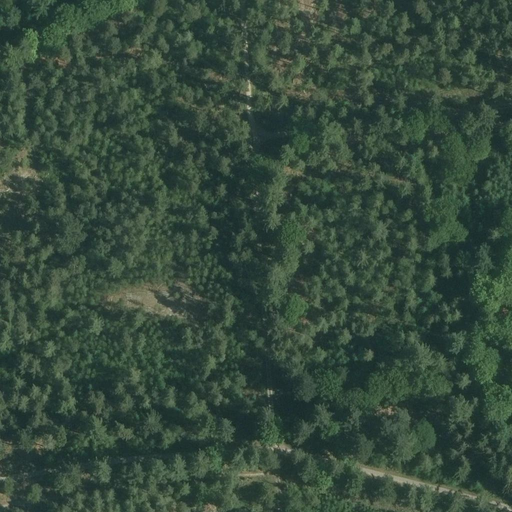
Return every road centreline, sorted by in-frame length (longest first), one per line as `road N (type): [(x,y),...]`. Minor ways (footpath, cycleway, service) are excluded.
road 1 (track): [(511,92),(403,102),(250,87),(164,54),(72,62),(0,82)]
road 2 (track): [(244,0),(281,511)]
